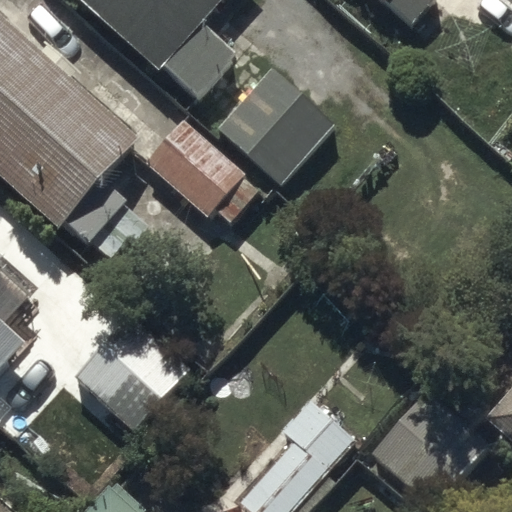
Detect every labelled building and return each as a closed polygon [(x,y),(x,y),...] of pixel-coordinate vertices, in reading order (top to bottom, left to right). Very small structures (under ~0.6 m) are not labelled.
[(66,0),(63,4),(157,90),(165,82),(202,116),(238,77),(201,43),(239,0),(66,0)] [(0,196),(58,249),(136,164),(0,40),(0,196)] [(224,145),(289,205),(340,149),(275,90),(224,145)] [(150,181),(210,236),(246,196),(186,141),(150,181)] [(190,392),(130,338),(73,400),(133,454),(190,392)] [(0,344),(0,386),(21,363),(0,344)] [(379,473),(422,511),(455,511),(495,468),(434,413),(379,473)] [(511,426),(497,443),(511,456),(511,426)] [(249,511),(315,511),(360,464),(324,431),(249,511)]
